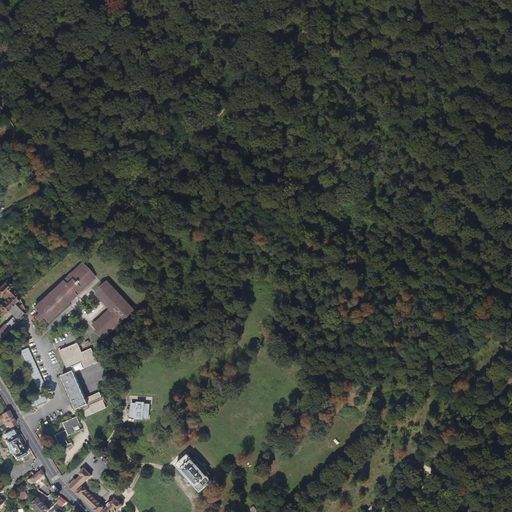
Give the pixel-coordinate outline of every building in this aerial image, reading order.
[(49,322),(76,296),(74,295),(80,290),(81,291),(95,278),(82,264),(36,309),(49,322)] [(22,298),(12,287),(13,286),(8,281),(0,288),(0,293),(2,296),(4,295),(7,299),(4,302),(0,305),(0,307),(2,309),(0,311),(0,324),(0,321),(0,320),(0,318),(9,310),(20,321),(26,315),(23,311),(26,308),(24,303),(19,307),(16,304),(22,298)] [(135,310),(109,282),(103,287),(104,288),(98,295),(112,309),(96,325),(102,331),(100,333),(106,338),(135,310)] [(10,331),(20,321),(15,316),(5,325),(10,331)] [(0,340),(10,331),(5,325),(0,330),(0,340)] [(92,361),(87,349),(83,351),(79,341),(61,349),(70,370),(63,374),(77,407),(80,406),(84,416),(106,407),(100,393),(87,399),(86,396),(73,365),(82,361),(84,367),(98,361),(97,359),(92,361)] [(97,359),(92,347),(87,349),(92,361),(97,359)] [(87,399),(100,393),(99,391),(86,396),(87,399)] [(148,418),(148,404),(143,404),(143,402),(136,402),(136,403),(130,403),(129,417),(133,417),(133,419),(142,419),(142,418),(148,418)] [(13,418),(8,410),(0,416),(0,422),(5,418),(10,427),(16,424),(13,418)] [(75,431),(73,425),(79,422),(76,415),(61,422),(64,430),(53,434),(59,448),(63,447),(64,449),(72,446),(70,443),(68,443),(65,436),(75,431)] [(27,454),(13,429),(5,434),(7,439),(5,440),(8,446),(7,446),(13,456),(16,460),(27,454)] [(212,484),(188,457),(176,468),(201,495),(212,484)] [(423,468),(425,476),(439,473),(438,465),(423,468)] [(75,490),(91,474),(84,467),(79,472),(81,474),(76,479),(75,478),(69,484),(75,490)] [(34,484),(45,475),(41,469),(30,479),(34,484)] [(104,507),(83,487),(78,492),(98,511),(115,511),(116,511),(117,511),(123,506),(116,499),(111,504),(110,503),(108,505),(109,506),(103,511),(101,509),(104,507)] [(63,505),(67,501),(62,496),(58,500),(58,501),(63,505)] [(50,509),(39,498),(31,505),(37,511),(47,511),(50,509)]
